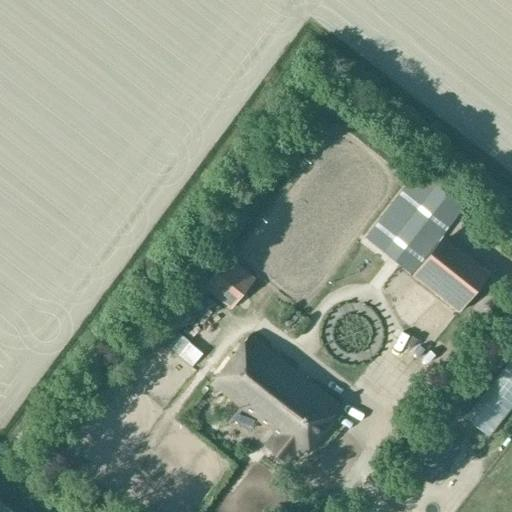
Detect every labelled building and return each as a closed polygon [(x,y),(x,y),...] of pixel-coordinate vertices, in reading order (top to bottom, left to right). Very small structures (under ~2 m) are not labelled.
[(465,207),(424,174),(369,242),(410,275),(465,207)] [(413,275),(459,312),(491,273),(444,235),(413,275)] [(203,286),(231,309),(256,278),(228,256),(203,286)] [(179,329),(196,344),(211,329),(194,313),(179,329)] [(165,352),(177,338),(161,324),(149,338),(165,352)] [(301,453),(341,404),(253,335),(214,384),(276,433),(267,445),(289,462),(298,451),(301,453)] [(177,339),(167,354),(184,365),(194,350),(177,339)] [(489,437),(511,408),(511,361),(466,419),(489,437)] [(431,484),(458,448),(435,430),(407,465),(431,484)]
